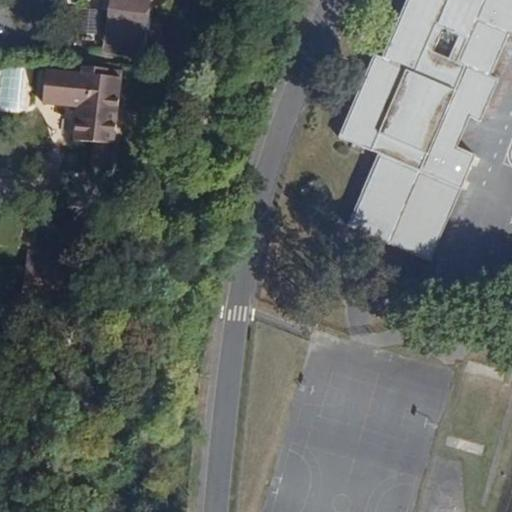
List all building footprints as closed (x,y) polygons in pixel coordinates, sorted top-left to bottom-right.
[(107,0),(103,30),(140,36),(143,21),(148,22),(151,1),(146,1),(146,0),(107,0)] [(368,75),(342,136),(382,153),(351,225),(431,259),(479,153),(460,144),(472,115),(485,121),(503,79),(493,74),(511,30),(511,29),(511,0),(408,0),(387,50),(380,48),(368,75)] [(140,36),(103,30),(99,53),(136,60),(140,36)] [(45,71),(41,103),(76,107),(72,143),(92,145),(88,170),(109,172),(119,78),(104,76),(105,69),(80,67),(79,74),(45,71)] [(0,82),(0,107),(20,108),(22,70),(1,69),(0,82)] [(235,122),(261,125),(268,105),(241,103),(235,122)] [(27,259),(25,279),(64,283),(66,262),(27,259)]
